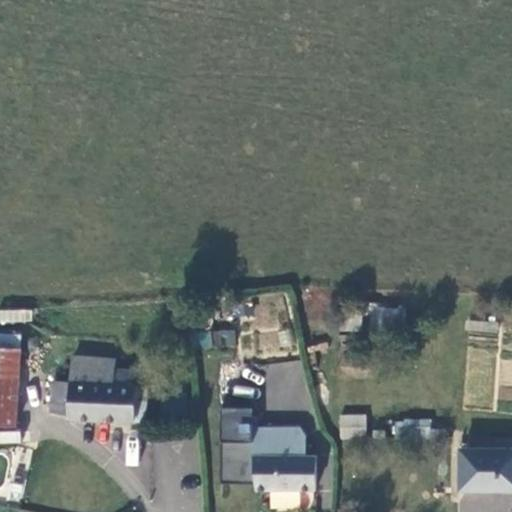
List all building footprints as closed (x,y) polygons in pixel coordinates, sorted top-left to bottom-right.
[(402,336),(402,307),(368,306),(368,335),(402,336)] [(0,311),(0,322),(28,321),(27,309),(0,311)] [(467,334),(497,332),(496,319),(466,322),(467,334)] [(234,328),(212,330),(214,347),(236,345),(234,328)] [(0,346),(0,394),(19,396),(20,348),(0,346)] [(136,439),(149,438),(151,386),(134,384),(135,369),(118,367),(120,357),(75,354),(74,380),(55,380),(54,401),(53,410),(71,415),(73,419),(136,422),(136,439)] [(0,394),(0,412),(18,415),(19,396),(0,394)] [(18,415),(0,412),(0,424),(17,427),(18,415)] [(338,415),(340,438),(368,436),(366,412),(338,415)] [(394,417),(392,433),(426,438),(429,423),(394,417)] [(257,456),(260,488),(318,489),(317,454),(310,455),(309,434),(302,425),(256,426),(257,456)] [(20,447),(8,505),(23,509),(36,449),(20,447)] [(511,448),(464,450),(466,488),(511,488),(511,448)]
